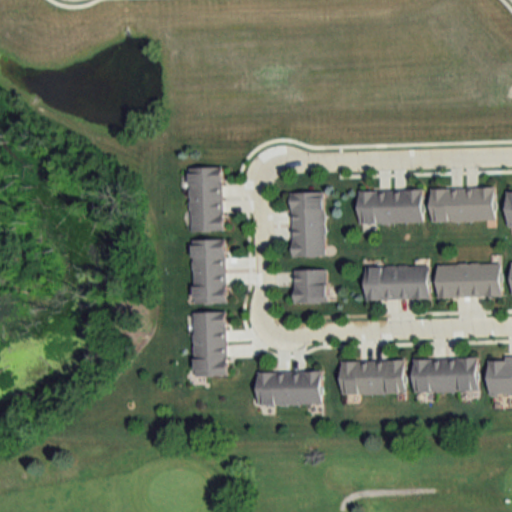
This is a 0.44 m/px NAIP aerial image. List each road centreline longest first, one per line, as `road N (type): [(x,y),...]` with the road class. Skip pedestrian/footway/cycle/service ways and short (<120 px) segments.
road 1 (residential): [(511,155),(265,163)]
road 2 (residential): [(511,325),(305,332),(266,326)]
road 3 (residential): [(266,326),(256,200),(265,163)]
